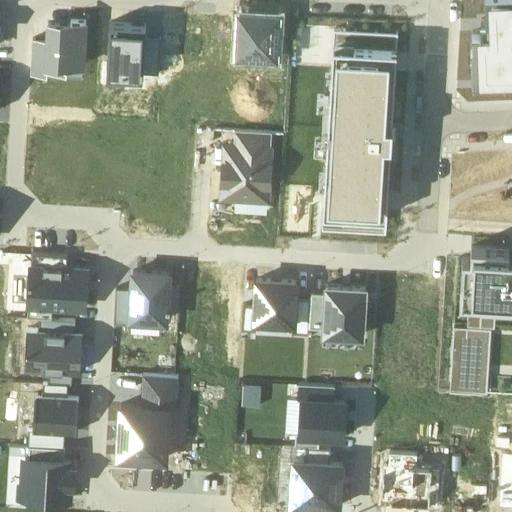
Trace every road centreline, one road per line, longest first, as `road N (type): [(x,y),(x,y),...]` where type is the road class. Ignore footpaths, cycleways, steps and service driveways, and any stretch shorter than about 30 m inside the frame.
road 1 (residential): [(110,247),(96,500),(207,511)]
road 2 (residential): [(26,0),(13,220),(102,226),(110,247)]
road 3 (residential): [(200,252),(428,263)]
road 4 (residential): [(428,263),(436,122)]
road 5 (residential): [(436,122),(443,0)]
